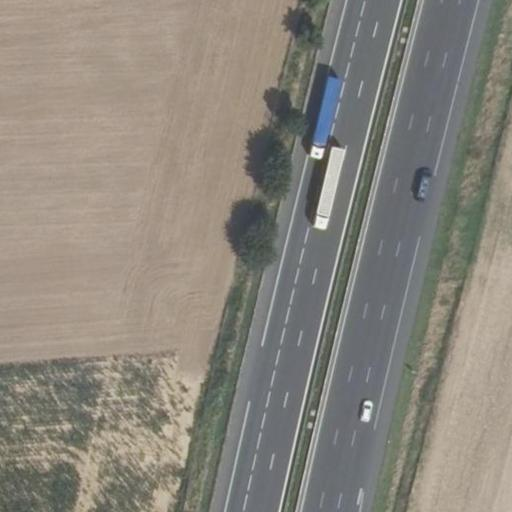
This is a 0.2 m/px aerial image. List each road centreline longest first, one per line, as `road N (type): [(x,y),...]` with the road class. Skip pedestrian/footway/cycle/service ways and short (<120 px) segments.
road 1 (motorway): [(331,511),(458,0)]
road 2 (motorway): [(374,0),(315,214),(254,511)]
